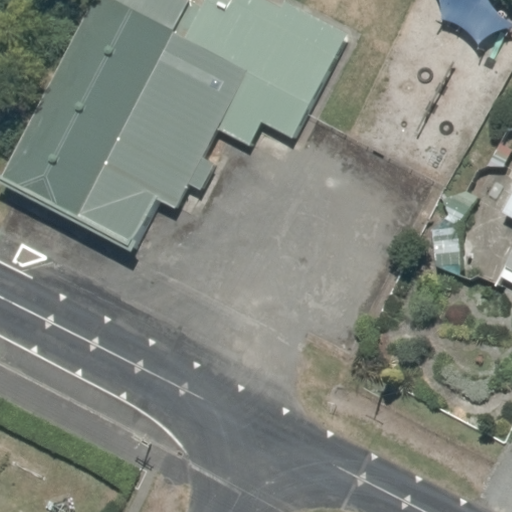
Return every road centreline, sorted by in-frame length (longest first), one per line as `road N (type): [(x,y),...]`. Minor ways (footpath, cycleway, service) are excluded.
road 1 (unclassified): [(0,298),(270,436)]
road 2 (unclassified): [(270,436),(414,511)]
